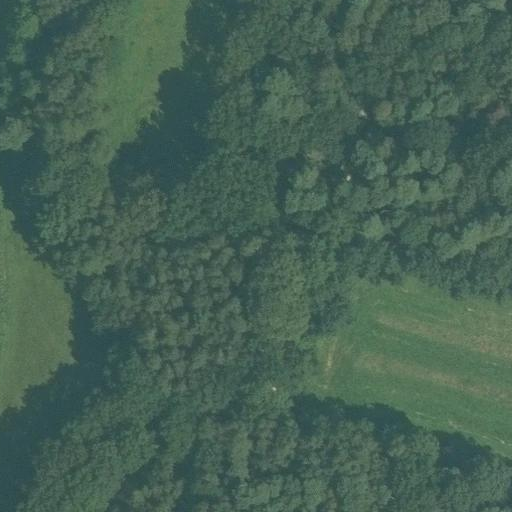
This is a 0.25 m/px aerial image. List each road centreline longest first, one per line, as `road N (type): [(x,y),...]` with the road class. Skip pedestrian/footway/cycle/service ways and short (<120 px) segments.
road 1 (track): [(429,0),(312,227),(262,369),(248,391),(216,406)]
road 2 (track): [(216,406),(128,427),(93,458),(54,511)]
